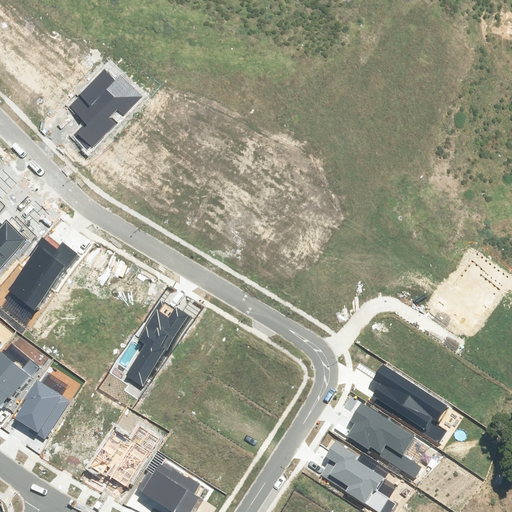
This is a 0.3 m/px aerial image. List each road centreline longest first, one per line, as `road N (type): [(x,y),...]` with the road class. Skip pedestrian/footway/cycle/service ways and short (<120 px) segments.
road 1 (residential): [(325,360),(312,342),(101,220),(0,123)]
road 2 (residential): [(325,360),(374,300),(390,296),(465,340)]
road 3 (residential): [(245,511),(321,392),(325,360)]
